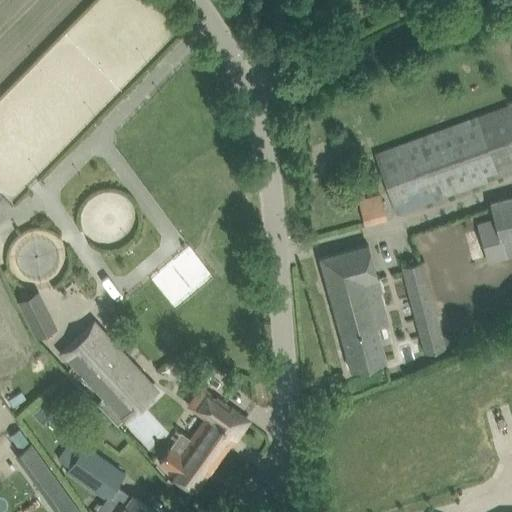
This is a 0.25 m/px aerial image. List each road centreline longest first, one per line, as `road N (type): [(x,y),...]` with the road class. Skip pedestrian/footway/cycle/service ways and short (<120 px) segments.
road 1 (tertiary): [(291,433),(266,149)]
road 2 (tertiary): [(266,149),(250,85),(195,0)]
road 3 (unknown): [(423,511),(500,476),(510,462),(505,400)]
road 4 (unclassified): [(266,149),(280,0)]
